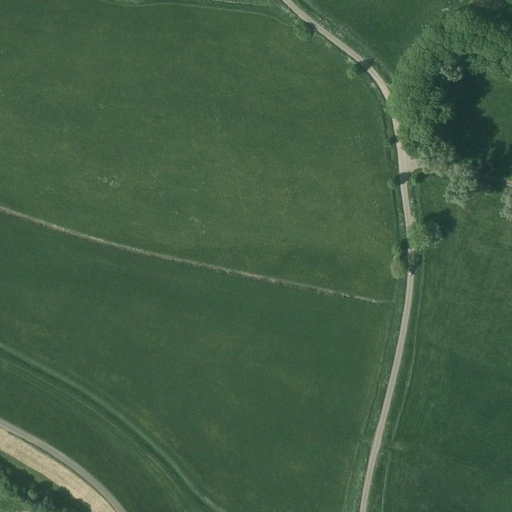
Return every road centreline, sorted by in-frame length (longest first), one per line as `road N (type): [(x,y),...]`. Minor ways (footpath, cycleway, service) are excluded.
road 1 (unclassified): [(363,511),(412,273),(402,157)]
road 2 (unclassified): [(402,157),(376,77),(285,0)]
road 3 (unclassified): [(120,511),(75,467),(0,423)]
